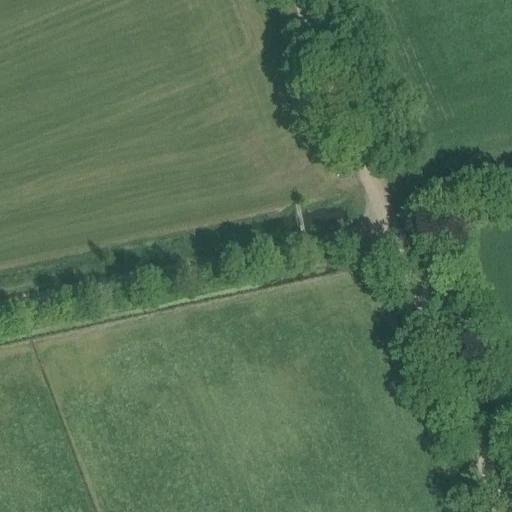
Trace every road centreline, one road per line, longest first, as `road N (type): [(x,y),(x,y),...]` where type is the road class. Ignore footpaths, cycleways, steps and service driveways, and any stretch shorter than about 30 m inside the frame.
road 1 (track): [(313,0),(511,507)]
road 2 (track): [(0,318),(404,235)]
road 3 (track): [(387,189),(511,160)]
